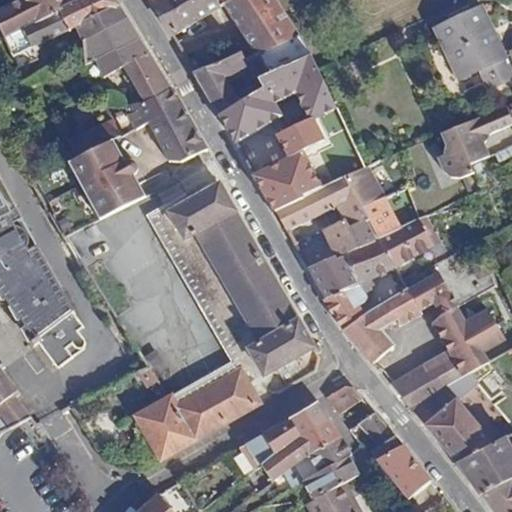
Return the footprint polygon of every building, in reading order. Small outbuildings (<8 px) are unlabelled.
[(13,0),(0,6),(0,28),(3,34),(64,4),(61,0),(13,0)] [(75,25),(84,40),(126,16),(116,0),(72,0),(64,4),(3,34),(19,66),(38,58),(32,44),(75,25)] [(258,55),(297,34),(283,8),(278,0),(151,0),(173,33),(229,2),(258,55)] [(483,1),(437,24),(461,76),(507,53),(483,1)] [(76,52),(82,65),(83,64),(96,56),(136,32),(126,16),(84,40),(84,46),(81,50),(76,52)] [(121,61),(141,96),(167,85),(136,32),(96,56),(97,68),(102,74),(121,61)] [(255,77),(286,63),(309,52),(297,34),(258,55),(247,61),(243,53),(193,69),(218,111),(239,100),(231,81),(250,70),(255,77)] [(254,175),(274,210),(319,187),(301,151),(322,140),(314,121),(316,118),(304,102),(286,63),(255,77),(260,88),(275,119),(271,123),(290,158),(254,175)] [(166,132),(188,119),(170,87),(169,88),(167,85),(141,96),(154,116),(157,115),(166,132)] [(179,160),(200,149),(205,146),(188,119),(166,132),(157,115),(154,116),(141,96),(122,105),(132,127),(149,119),(163,153),(166,159),(179,160)] [(218,111),(231,135),(250,124),(239,100),(218,111)] [(469,161),(487,152),(482,140),(485,138),(487,137),(487,132),(511,122),(511,121),(511,101),(439,133),(444,143),(445,151),(443,153),(435,157),(439,167),(447,178),(471,167),(469,161)] [(90,146),(120,132),(111,116),(83,130),(90,146)] [(70,158),(90,192),(136,166),(138,163),(140,157),(138,154),(133,153),(130,153),(120,132),(90,146),(70,158)] [(360,207),(391,194),(391,192),(404,185),(391,154),(365,166),(319,187),(274,210),(286,229),(337,206),(344,218),(349,228),(367,219),(360,207)] [(90,192),(102,215),(149,191),(136,166),(90,192)] [(0,277),(1,277),(36,342),(42,338),(54,362),(83,347),(84,345),(84,337),(79,325),(84,322),(60,292),(63,290),(40,247),(33,251),(30,246),(30,241),(28,235),(25,229),(19,227),(16,223),(24,218),(0,171),(0,277)] [(173,397),(194,439),(260,400),(248,381),(313,344),(219,183),(189,200),(184,192),(140,216),(226,367),(173,397)] [(308,266),(327,298),(358,283),(343,251),(378,235),(405,223),(391,194),(360,207),(367,219),(349,228),(344,218),(321,229),(333,255),(308,266)] [(378,235),(394,266),(431,246),(435,256),(445,252),(426,213),(417,217),(405,223),(378,235)] [(324,300),(343,328),(365,313),(359,303),(363,300),(364,293),(371,289),(366,279),(394,266),(378,235),(343,251),(358,283),(327,298),(324,300)] [(450,351),(463,373),(488,359),(483,349),(505,337),(488,306),(464,319),(457,304),(459,302),(439,268),(432,272),(405,286),(365,313),(343,328),(372,362),(391,343),(379,327),(396,317),(398,322),(422,311),(419,305),(434,298),(441,312),(434,322),(450,351)] [(391,384),(408,403),(442,384),(463,373),(450,351),(391,384)] [(0,431),(30,414),(17,397),(23,392),(5,368),(8,365),(4,359),(0,361),(0,431)] [(408,403),(458,462),(495,441),(442,384),(408,403)] [(338,414),(365,397),(355,386),(347,385),(326,396),(338,414)] [(97,415),(87,397),(73,405),(101,452),(124,438),(107,409),(97,415)] [(139,416),(163,456),(194,439),(173,397),(171,397),(139,416)] [(316,401),(289,417),(301,437),(328,420),(316,401)] [(375,445),(393,431),(376,411),(350,429),(360,446),(370,438),(375,445)] [(289,417),(239,446),(243,454),(251,448),(260,463),(261,462),(301,437),(289,417)] [(260,463),(268,479),(284,470),(340,440),(328,420),(301,437),(261,462),(260,463)] [(384,458),(403,443),(393,431),(375,445),(384,458)] [(480,494),(483,492),(511,475),(511,449),(509,443),(506,436),(495,441),(458,462),(480,494)] [(284,470),(292,486),(302,480),(347,456),(347,454),(340,440),(284,470)] [(407,499),(432,480),(403,443),(384,458),(378,463),(407,499)] [(243,454),(251,469),(260,463),(251,448),(243,454)] [(302,480),(312,499),(343,482),(356,475),(347,456),(302,480)] [(511,511),(511,475),(483,492),(497,511),(511,511)] [(312,499),(306,502),(311,511),(354,511),(347,499),(351,497),(343,482),(312,499)] [(177,511),(161,492),(138,511),(177,511)] [(347,499),(354,511),(359,511),(351,497),(347,499)]
